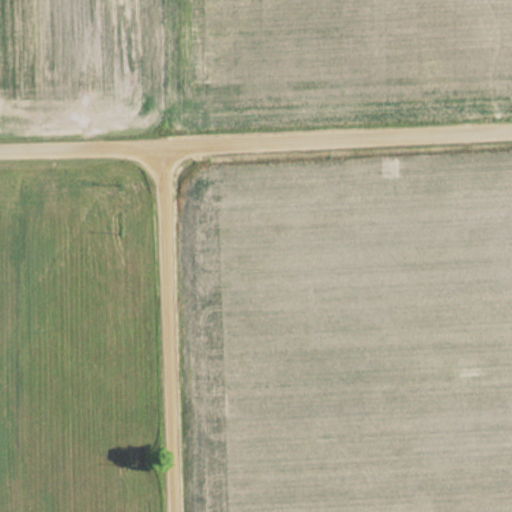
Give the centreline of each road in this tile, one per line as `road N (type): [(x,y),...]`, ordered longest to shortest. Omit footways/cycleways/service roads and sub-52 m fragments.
road 1 (residential): [(0,156),(511,136)]
road 2 (residential): [(176,511),(168,153)]
